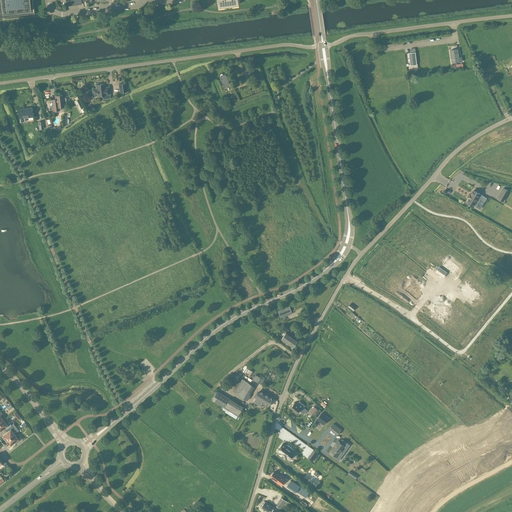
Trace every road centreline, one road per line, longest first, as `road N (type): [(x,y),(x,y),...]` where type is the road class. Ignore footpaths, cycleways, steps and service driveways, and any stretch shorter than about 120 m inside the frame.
road 1 (unclassified): [(0,83),(322,45)]
road 2 (tertiary): [(103,430),(218,326),(324,271)]
road 3 (unclassified): [(249,511),(286,388),(342,280)]
road 4 (unclassified): [(342,280),(451,154),(511,118)]
road 5 (unclassified): [(511,292),(460,352),(395,305),(342,280)]
road 6 (unclassified): [(322,45),(511,16)]
road 7 (tertiary): [(348,215),(326,67)]
road 8 (residential): [(166,0),(61,14),(49,0)]
